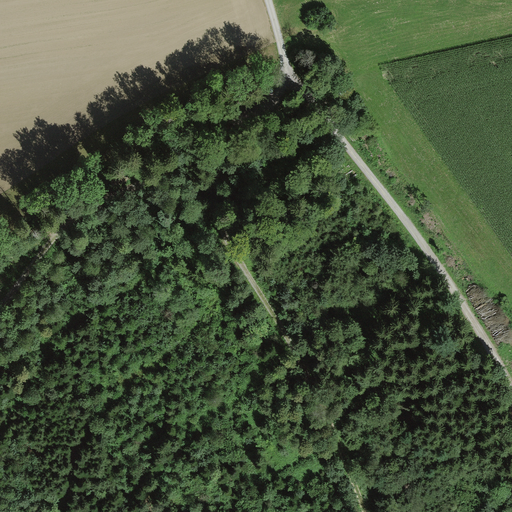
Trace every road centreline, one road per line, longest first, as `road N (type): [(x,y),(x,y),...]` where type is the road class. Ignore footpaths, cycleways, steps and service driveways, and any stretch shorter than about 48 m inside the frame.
road 1 (track): [(220,139),(211,201),(222,234),(300,360),(362,511)]
road 2 (track): [(288,68),(409,230),(511,399)]
road 3 (track): [(69,221),(220,139),(288,68)]
